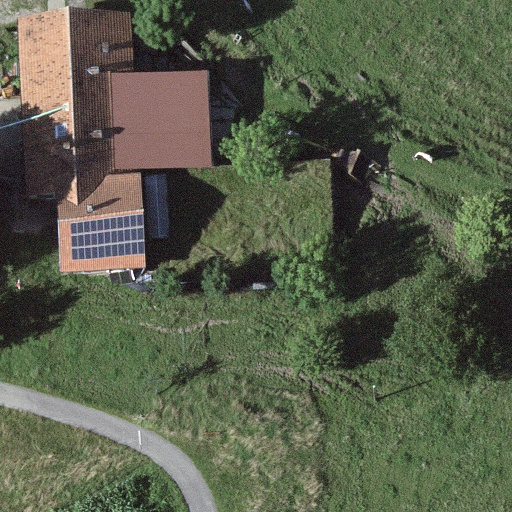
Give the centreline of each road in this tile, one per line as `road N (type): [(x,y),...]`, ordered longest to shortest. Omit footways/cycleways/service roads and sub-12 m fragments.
road 1 (track): [(511,196),(346,135),(231,81),(140,19),(35,1),(0,6)]
road 2 (track): [(0,396),(104,424),(179,466),(197,511)]
